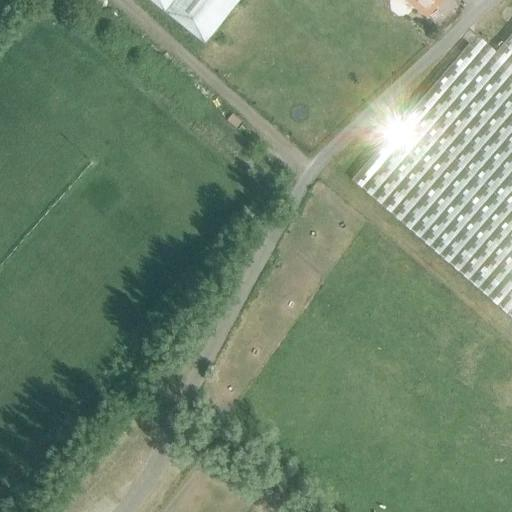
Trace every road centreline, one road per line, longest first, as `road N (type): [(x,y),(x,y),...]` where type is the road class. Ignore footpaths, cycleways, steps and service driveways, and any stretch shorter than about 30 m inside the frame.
road 1 (unclassified): [(120,511),(307,177),(494,0)]
road 2 (track): [(314,169),(116,0)]
